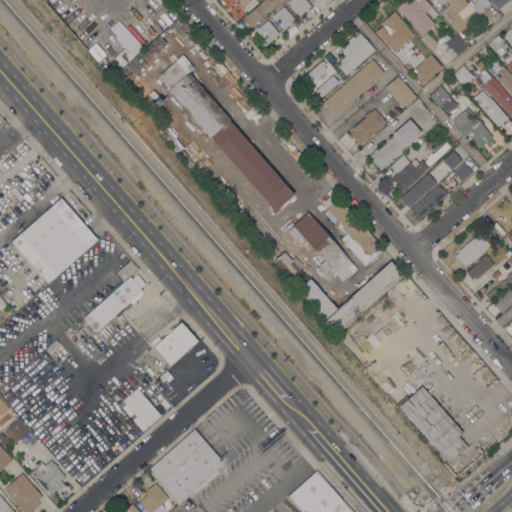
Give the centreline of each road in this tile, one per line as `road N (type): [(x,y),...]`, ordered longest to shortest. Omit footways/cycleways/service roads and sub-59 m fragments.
road 1 (residential): [(511,367),(194,0)]
road 2 (primary): [(247,359),(0,71)]
road 3 (residential): [(247,359),(75,511)]
road 4 (residential): [(511,161),(410,249)]
road 5 (residential): [(359,0),(268,81)]
